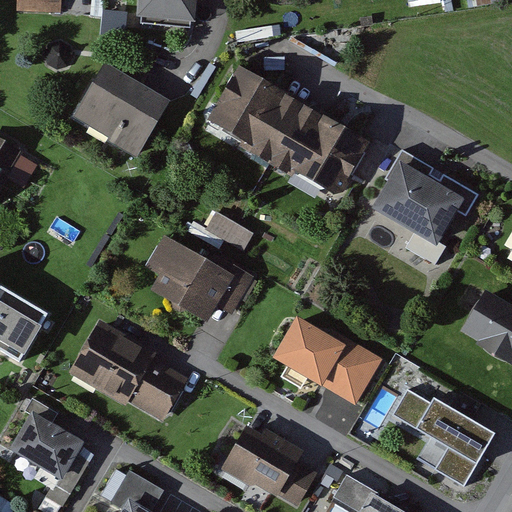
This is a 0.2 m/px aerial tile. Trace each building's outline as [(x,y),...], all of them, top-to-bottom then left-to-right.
[(61,0),(17,0),(17,9),(61,10),(61,0)] [(110,0),(105,0),(102,16),(124,20),(127,3),(110,0)] [(144,0),(143,22),(204,28),(206,0),(144,0)] [(171,103),(107,65),(76,116),(140,155),(171,103)] [(373,142),(243,67),(213,119),(343,194),(373,142)] [(0,187),(21,152),(0,140),(0,187)] [(479,196),(404,152),(388,179),(391,183),(377,207),(439,243),(458,210),(467,216),(479,196)] [(252,234),(217,214),(208,230),(243,250),(252,234)] [(233,314),(255,278),(228,262),(223,270),(166,236),(148,266),(163,274),(154,289),(210,321),(219,306),(233,314)] [(58,312),(0,279),(0,350),(28,366),(58,312)] [(511,303),(490,292),(469,331),(511,355),(511,303)] [(356,404),(381,361),(300,315),(276,357),(356,404)] [(164,423),(188,381),(150,360),(154,353),(98,322),(71,370),(164,423)] [(463,486),(493,435),(412,387),(395,416),(435,440),(422,461),(463,486)] [(77,486),(100,449),(45,414),(21,451),(77,486)] [(323,475),(248,430),(224,470),(250,485),(255,481),(302,509),(323,475)] [(118,502),(133,510),(139,501),(157,511),(169,490),(136,471),(118,502)] [(376,492),(346,475),(331,501),(349,511),(363,511),(374,495),(376,492)] [(403,511),(374,495),(363,511),(403,511)] [(158,511),(157,511),(139,501),(133,510),(132,511),(158,511)]
